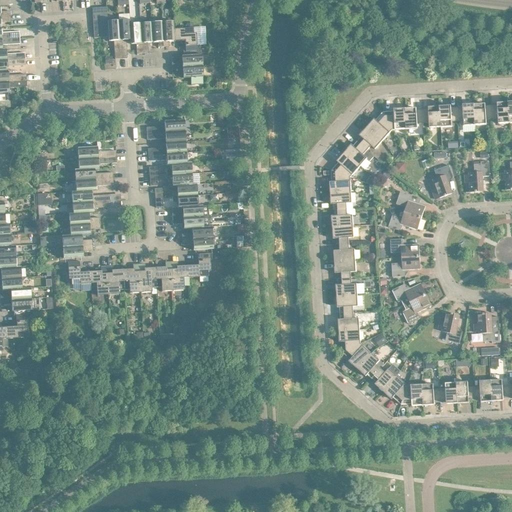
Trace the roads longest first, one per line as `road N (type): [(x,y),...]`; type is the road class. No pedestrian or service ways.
road 1 (residential): [(511,420),(389,423),(324,368),(311,164),(370,95),(511,84)]
road 2 (residential): [(126,103),(241,93),(241,47),(256,0)]
road 3 (residential): [(511,210),(457,214),(442,242),(442,266),(460,296),(511,296)]
road 4 (residential): [(151,248),(146,203),(133,193),(126,103)]
road 5 (unclassified): [(433,511),(431,484),(449,462),(511,458)]
